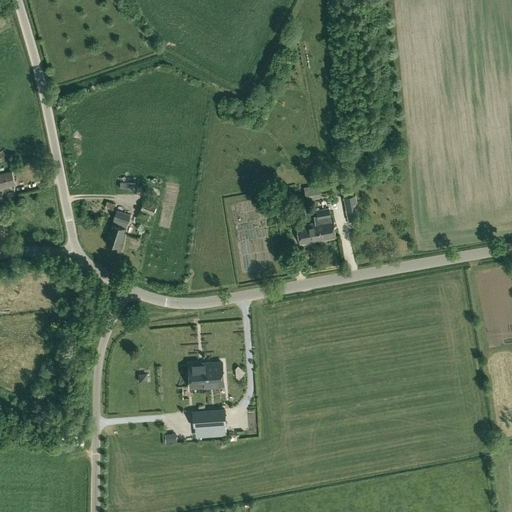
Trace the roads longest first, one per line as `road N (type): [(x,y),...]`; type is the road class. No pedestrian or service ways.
road 1 (unclassified): [(131,289),(202,302),(511,250)]
road 2 (unclassified): [(77,257),(18,0)]
road 3 (unclassified): [(131,289),(98,349),(95,511)]
